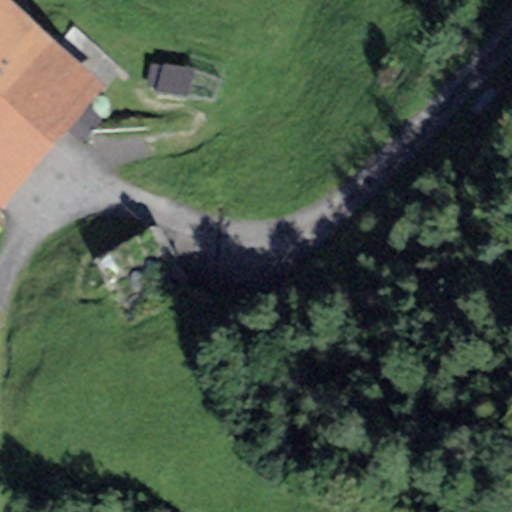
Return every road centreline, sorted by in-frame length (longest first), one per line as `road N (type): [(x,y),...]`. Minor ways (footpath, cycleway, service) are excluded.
road 1 (track): [(86,187),(206,252),(259,261),(304,238),(511,22)]
road 2 (track): [(86,187),(15,236),(0,273)]
